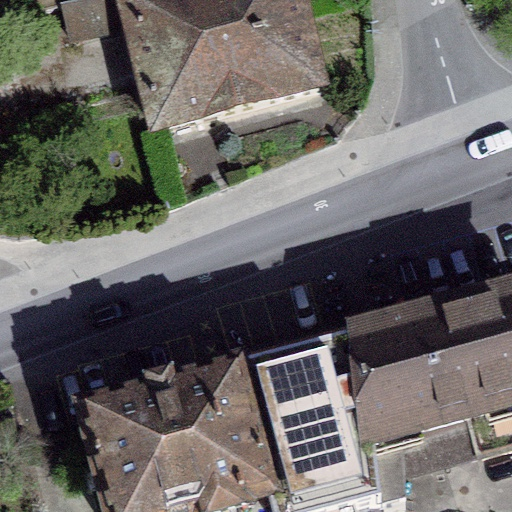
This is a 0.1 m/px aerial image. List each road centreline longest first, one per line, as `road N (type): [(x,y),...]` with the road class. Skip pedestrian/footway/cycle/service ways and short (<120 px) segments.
road 1 (primary): [(0,350),(272,239)]
road 2 (residential): [(0,272),(272,239)]
road 3 (primary): [(272,239),(474,161)]
road 4 (tertiary): [(474,161),(424,0)]
